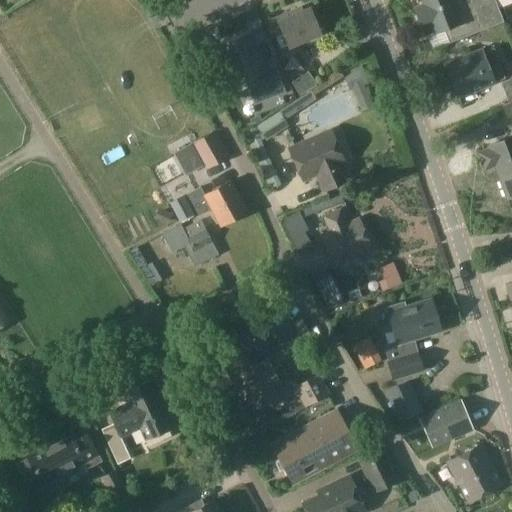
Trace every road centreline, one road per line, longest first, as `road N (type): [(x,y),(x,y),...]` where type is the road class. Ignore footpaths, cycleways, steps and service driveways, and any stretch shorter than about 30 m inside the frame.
road 1 (tertiary): [(511,430),(450,215),(371,0)]
road 2 (unclassified): [(165,325),(0,64)]
road 3 (residential): [(291,267),(443,511)]
road 4 (residential): [(170,24),(291,267)]
road 5 (residential): [(268,511),(165,325)]
road 6 (residential): [(165,325),(0,370)]
road 7 (residential): [(165,325),(291,267)]
